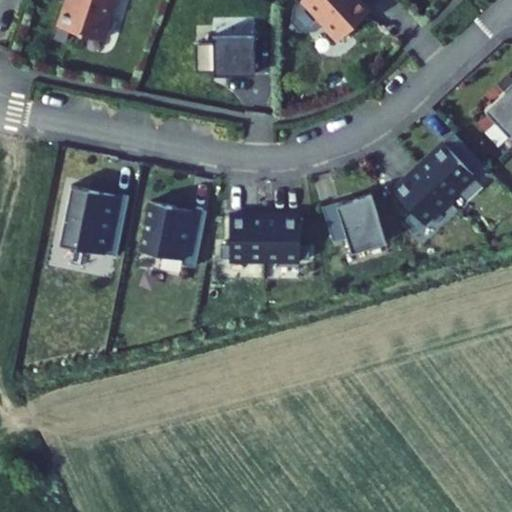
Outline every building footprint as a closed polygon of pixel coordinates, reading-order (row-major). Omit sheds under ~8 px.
[(116,0),(67,0),(61,17),(106,33),(116,0)] [(371,2),(369,0),(319,0),(329,11),(326,13),(341,30),(371,2)] [(216,75),(257,75),(256,34),(215,34),(215,43),(215,71),(216,75)] [(215,71),(215,43),(198,43),(198,71),(215,71)] [(511,78),(485,103),(510,130),(511,127),(511,78)] [(419,165),(448,196),(473,172),(469,167),(479,158),(455,132),(419,165)] [(414,227),(448,196),(419,165),(393,189),(413,210),(405,217),(414,227)] [(116,192),(72,182),(59,241),(103,251),(110,217),(116,192)] [(387,239),(373,191),(325,206),(335,240),(348,236),(353,250),(387,239)] [(129,195),(116,192),(110,217),(124,220),(129,195)] [(190,227),(194,206),(153,197),(142,246),(183,255),(190,227)] [(207,209),(194,206),(190,227),(203,230),(207,209)] [(265,259),(265,217),(230,216),(229,246),(220,246),(220,259),(265,259)] [(124,220),(110,217),(103,251),(116,254),(124,220)] [(300,217),(265,217),(265,259),(309,260),(309,247),(300,247),(300,217)] [(203,230),(190,227),(183,255),(182,261),(195,264),(203,230)]
